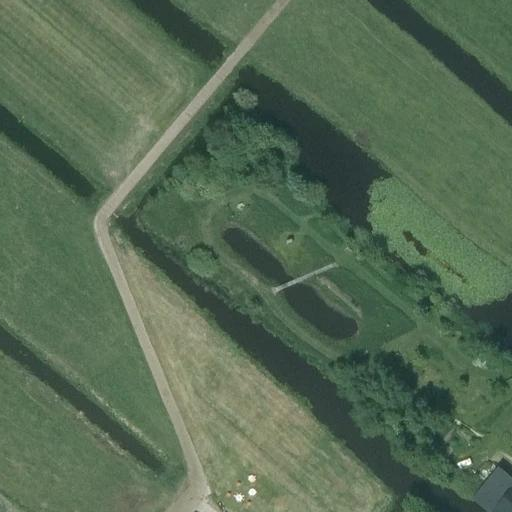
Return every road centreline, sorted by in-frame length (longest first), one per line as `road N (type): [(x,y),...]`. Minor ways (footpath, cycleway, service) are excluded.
road 1 (track): [(188,511),(203,495),(99,223),(164,144)]
road 2 (track): [(0,5),(164,144),(284,0)]
